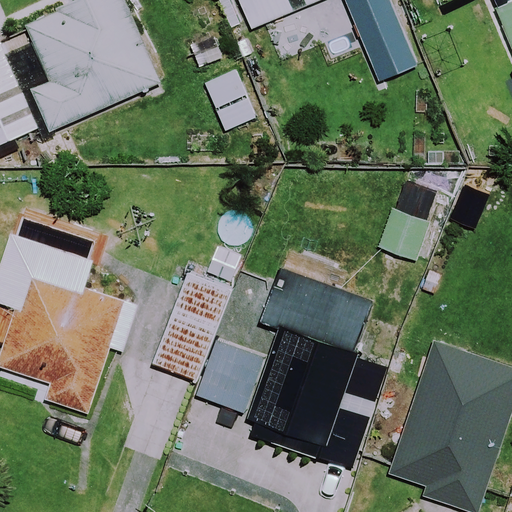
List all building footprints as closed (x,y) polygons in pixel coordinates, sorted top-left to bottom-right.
[(4,47),(0,48),(0,146),(40,128),(23,89),(36,83),(38,89),(58,132),(167,82),(128,0),(86,0),(33,25),(40,42),(8,57),(4,47)] [(328,0),(243,0),(255,30),(328,0)] [(417,44),(397,0),(347,0),(375,62),(417,44)] [(511,2),(499,8),(511,41),(511,2)] [(262,121),(241,71),(209,84),(230,134),(262,121)] [(431,195),(406,186),(384,247),(409,256),(431,195)] [(146,362),(171,287),(150,281),(142,305),(91,288),(106,240),(24,213),(0,284),(0,302),(21,309),(2,366),(53,383),(48,399),(91,413),(111,351),(146,362)] [(240,291),(195,273),(160,361),(205,379),(240,291)] [(362,352),(373,315),(304,294),(302,302),(274,293),(265,324),(282,329),(254,419),(282,428),(277,444),(354,467),(372,409),(347,401),(362,352)] [(511,441),(511,364),(442,340),(394,474),(430,487),(428,494),(477,511),(486,511),(510,448),(511,441)]
